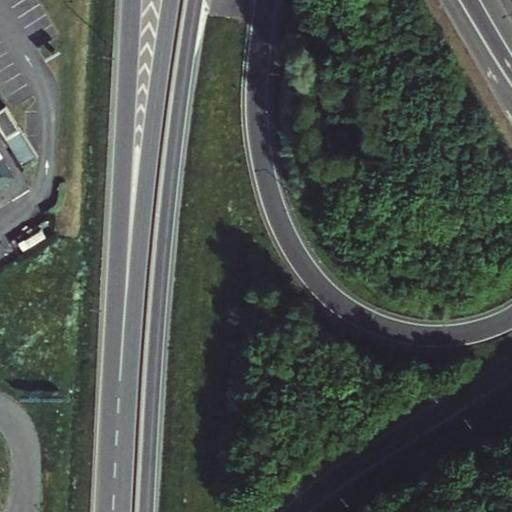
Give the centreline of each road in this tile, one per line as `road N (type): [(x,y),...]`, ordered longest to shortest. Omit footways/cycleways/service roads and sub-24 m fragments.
road 1 (trunk): [(173,0),(147,185),(124,511)]
road 2 (trunk): [(146,511),(166,232),(195,0)]
road 3 (trunk): [(130,0),(113,293),(114,511)]
road 4 (trunk): [(511,319),(476,335),(421,337),(366,320),(321,287),(285,230),(264,167),(258,93),(266,0)]
road 5 (trunk): [(298,511),(511,369)]
